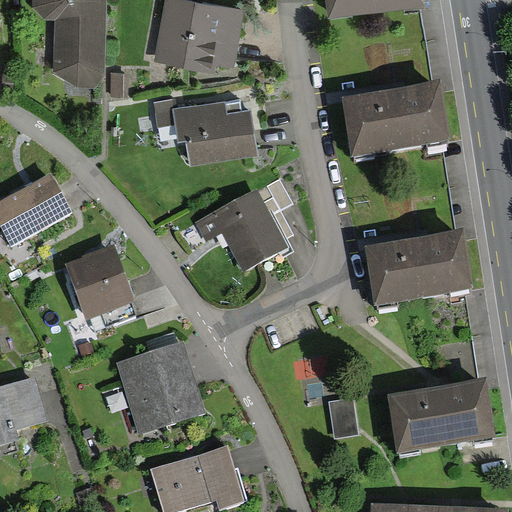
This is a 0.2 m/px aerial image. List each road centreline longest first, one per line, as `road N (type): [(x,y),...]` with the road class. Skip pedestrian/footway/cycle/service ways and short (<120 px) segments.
road 1 (residential): [(293,0),(327,225),(326,273),(217,335)]
road 2 (residential): [(217,335),(85,164),(0,108)]
road 3 (tertiary): [(468,0),(511,272)]
road 4 (residential): [(302,511),(217,335)]
